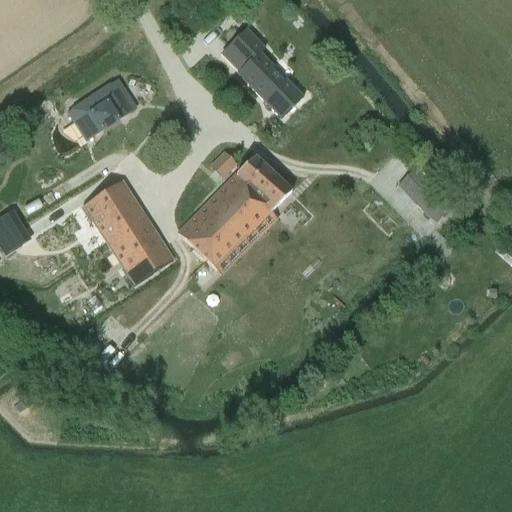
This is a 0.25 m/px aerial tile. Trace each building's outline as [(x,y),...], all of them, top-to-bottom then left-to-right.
[(251,10),(243,1),(228,15),(236,24),(251,10)] [(246,31),(228,49),(246,67),(236,76),(280,122),(303,99),(286,82),(283,85),(270,71),(273,68),(261,56),(266,51),(246,31)] [(95,65),(66,88),(100,132),(130,109),(95,65)] [(317,160),(366,114),(355,103),(306,149),(317,160)] [(32,156),(59,192),(114,152),(86,115),(32,156)] [(210,169),(222,181),(236,167),(224,155),(210,169)] [(179,157),(146,182),(160,200),(193,175),(179,157)] [(251,159),(176,230),(210,265),(283,194),(251,159)] [(453,208),(415,170),(398,188),(436,225),(453,208)] [(103,255),(145,228),(120,190),(79,217),(103,255)] [(370,204),(355,226),(371,236),(386,215),(370,204)] [(0,240),(11,234),(2,222),(0,222),(0,240)] [(127,290),(168,264),(145,228),(104,254),(127,290)] [(4,239),(0,241),(0,257),(11,251),(4,239)]
